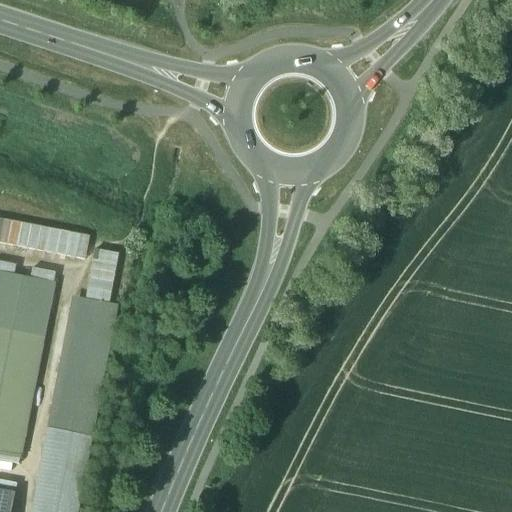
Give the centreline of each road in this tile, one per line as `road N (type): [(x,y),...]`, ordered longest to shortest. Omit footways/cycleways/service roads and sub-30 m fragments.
road 1 (secondary): [(173,511),(260,277),(280,211),(282,170)]
road 2 (secondary): [(239,101),(0,21)]
road 3 (secondary): [(282,170),(313,167),(338,148),(348,104),(333,76)]
road 4 (secondary): [(333,76),(370,58),(428,0)]
